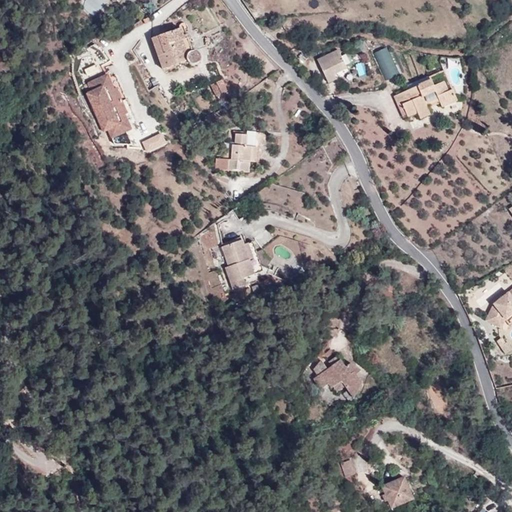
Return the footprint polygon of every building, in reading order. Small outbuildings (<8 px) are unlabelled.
[(180,29),(152,39),(163,69),(188,60),(191,63),(193,64),(196,64),(198,62),(200,59),(200,56),(198,53),(195,52),(192,52),(186,35),(183,36),(180,29)] [(375,52),(387,79),(400,73),(389,47),(375,52)] [(327,78),(335,75),(347,69),(339,50),(318,60),(327,78)] [(108,75),(89,83),(92,91),(88,93),(105,131),(110,129),(113,137),(132,128),(126,114),(128,113),(116,88),(114,89),(108,75)] [(337,80),(335,75),(327,78),(329,84),(337,80)] [(432,80),(395,97),(400,107),(403,105),(409,118),(418,114),(421,120),(431,115),(428,109),(440,104),(442,109),(457,102),(452,90),(449,92),(445,82),(434,86),(432,80)] [(226,92),(225,89),(221,81),(220,81),(216,83),(222,94),(226,92)] [(215,97),(222,94),(216,83),(210,85),(215,97)] [(232,160),(226,160),(216,159),(215,170),(248,172),(249,162),(254,162),(256,143),(263,143),(264,134),(234,132),(232,152),(232,160)] [(222,247),(221,247),(225,256),(228,266),(225,268),(233,290),(246,285),(243,278),(263,271),(252,242),(243,245),(240,238),(222,244),(222,247)] [(215,259),(225,256),(221,247),(212,250),(215,259)] [(511,288),(493,303),(485,323),(501,329),(506,319),(511,314),(511,288)] [(499,346),(504,343),(501,338),(496,341),(499,346)] [(511,348),(506,341),(499,346),(504,353),(511,348)] [(321,360),(313,370),(318,377),(314,380),(320,388),(328,383),(331,387),(333,386),(337,391),(345,386),(353,398),(362,382),(356,374),(360,370),(350,363),(346,367),(341,360),(327,370),(321,360)] [(352,458),(341,461),(346,475),(356,472),(352,458)] [(404,476),(382,485),(391,508),(413,499),(404,476)]
